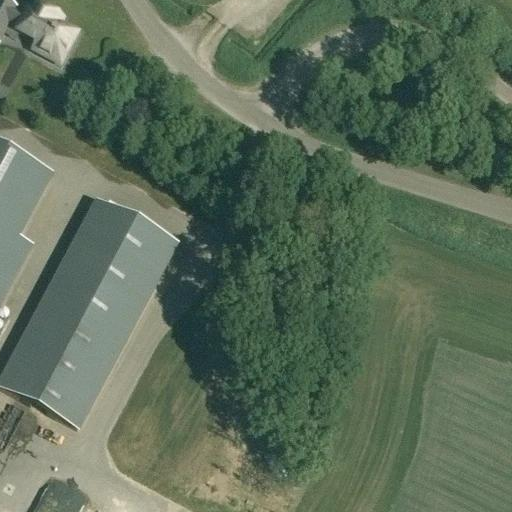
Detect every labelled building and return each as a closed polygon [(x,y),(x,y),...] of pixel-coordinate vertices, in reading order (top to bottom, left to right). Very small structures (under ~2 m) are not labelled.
[(16,11),(0,2),(0,41),(8,27),(18,32),(17,34),(37,45),(33,51),(59,65),(75,34),(59,25),(60,21),(36,8),(34,12),(30,10),(26,18),(15,12),(16,11)] [(135,115),(139,119),(149,112),(145,107),(135,115)] [(0,303),(28,251),(13,242),(46,180),(0,155),(0,303)] [(0,390),(77,432),(174,248),(97,207),(0,389),(0,390)] [(203,497),(223,396),(164,384),(159,409),(171,412),(169,424),(156,422),(144,479),(154,481),(161,445),(173,448),(169,466),(172,466),(169,482),(177,483),(175,491),(203,497)]
